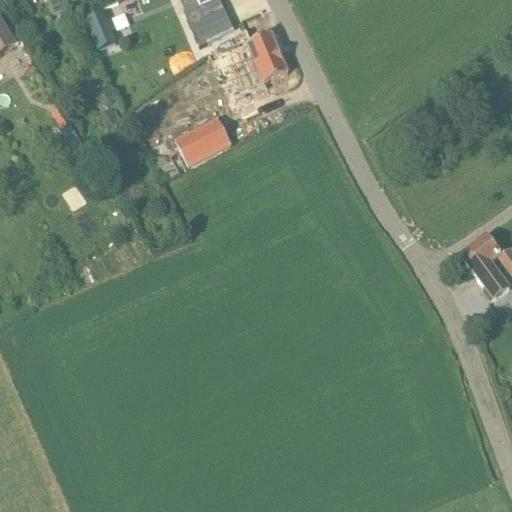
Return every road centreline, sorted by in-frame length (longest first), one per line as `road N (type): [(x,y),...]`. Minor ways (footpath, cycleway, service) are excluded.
road 1 (unclassified): [(425,273),(362,180),(274,0)]
road 2 (unclassified): [(511,496),(453,313),(425,273)]
